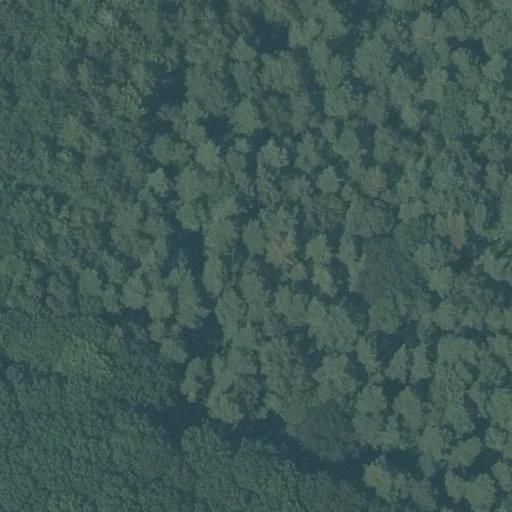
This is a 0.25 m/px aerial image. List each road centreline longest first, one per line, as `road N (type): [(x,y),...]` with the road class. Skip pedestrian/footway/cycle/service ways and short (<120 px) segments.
road 1 (track): [(288,511),(0,396)]
road 2 (track): [(0,141),(58,26)]
